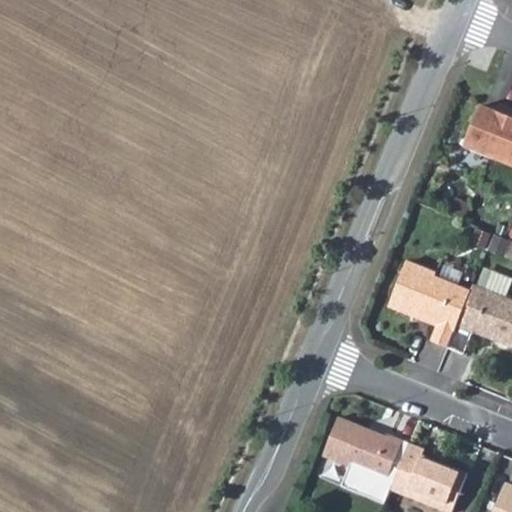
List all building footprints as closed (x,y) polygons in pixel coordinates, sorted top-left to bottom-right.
[(482,111),(466,151),(495,164),(511,123),(511,114),(501,110),(498,118),(482,111)] [(511,170),(511,123),(495,164),(511,170)] [(433,346),(449,353),(472,298),(436,283),(438,279),(408,267),(390,311),(439,331),(433,346)] [(472,298),(449,353),(465,359),(474,337),(511,352),(511,304),(475,289),(472,298)] [(393,472),(404,446),(394,442),(393,444),(345,424),(329,462),(355,473),(347,493),(385,508),(391,495),(399,474),(393,472)] [(426,455),(410,448),(399,474),(391,495),(432,511),(455,511),(469,479),(424,460),(426,455)] [(511,511),(511,490),(506,488),(496,511),(511,511)]
